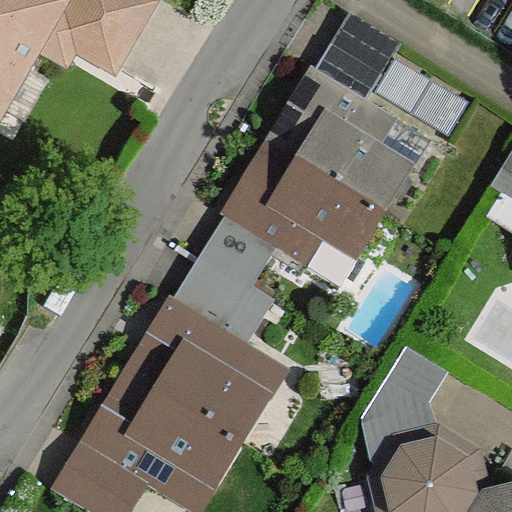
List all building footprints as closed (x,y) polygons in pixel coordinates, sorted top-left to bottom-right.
[(70,2),(66,0),(0,0),(0,121),(43,48),(70,2)] [(70,0),(70,2),(43,48),(74,66),(83,50),(116,70),(155,3),(150,0),(70,0)] [(105,412),(60,486),(102,511),(127,511),(148,479),(201,511),(284,372),(250,352),(277,308),(250,292),(276,248),(305,266),(326,232),(361,254),(429,141),(314,71),(118,396),(148,414),(137,432),(105,412)] [(511,155),(492,188),(511,199),(511,155)] [(511,511),(511,491),(498,496),(484,450),(440,424),(435,403),(364,420),(384,511),(511,511)]
